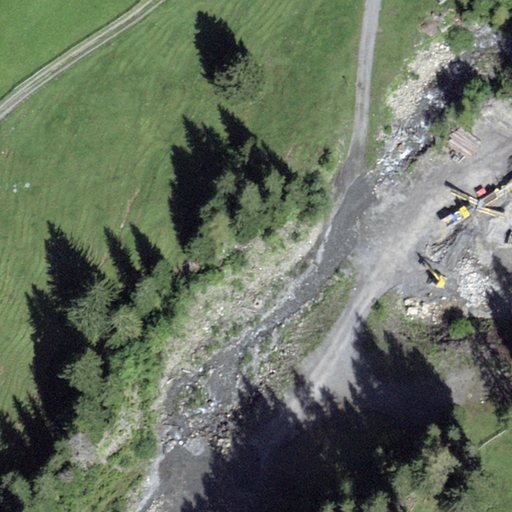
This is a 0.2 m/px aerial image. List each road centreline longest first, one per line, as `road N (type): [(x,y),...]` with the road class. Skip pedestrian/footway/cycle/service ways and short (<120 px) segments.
road 1 (track): [(0,111),(156,0)]
road 2 (track): [(374,0),(355,153)]
